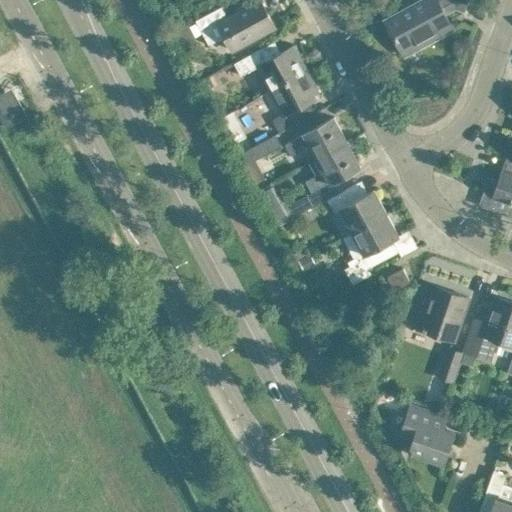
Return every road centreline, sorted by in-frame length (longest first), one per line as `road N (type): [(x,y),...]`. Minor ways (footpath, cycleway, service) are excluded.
road 1 (tertiary): [(20,0),(297,511)]
road 2 (tertiary): [(341,511),(67,0)]
road 3 (residential): [(409,170),(316,0)]
road 4 (residential): [(511,11),(480,99),(409,170)]
road 5 (residential): [(511,261),(438,214),(409,170)]
